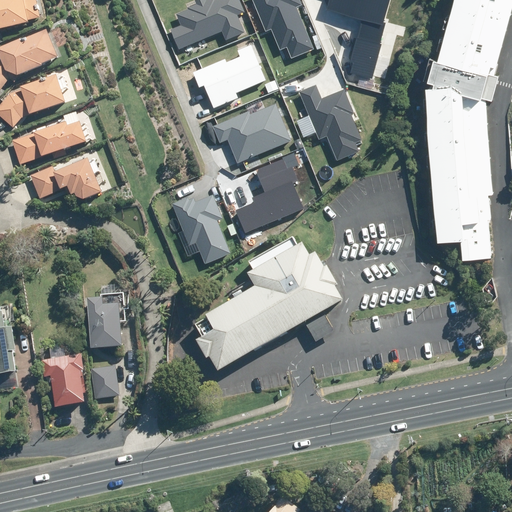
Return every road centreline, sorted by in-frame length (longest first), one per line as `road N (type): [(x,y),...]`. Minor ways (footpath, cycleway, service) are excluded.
road 1 (primary): [(147,467),(511,394)]
road 2 (residential): [(147,467),(155,322),(135,253),(98,222),(12,216)]
road 3 (residential): [(143,0),(210,165)]
road 4 (primary): [(0,500),(147,467)]
